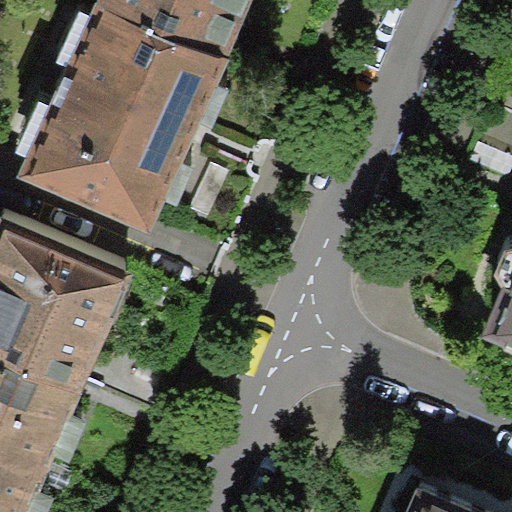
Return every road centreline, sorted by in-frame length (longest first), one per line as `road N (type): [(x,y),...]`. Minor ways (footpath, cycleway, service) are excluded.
road 1 (residential): [(433,0),(291,328)]
road 2 (residential): [(291,328),(511,423)]
road 3 (residential): [(291,328),(212,511)]
